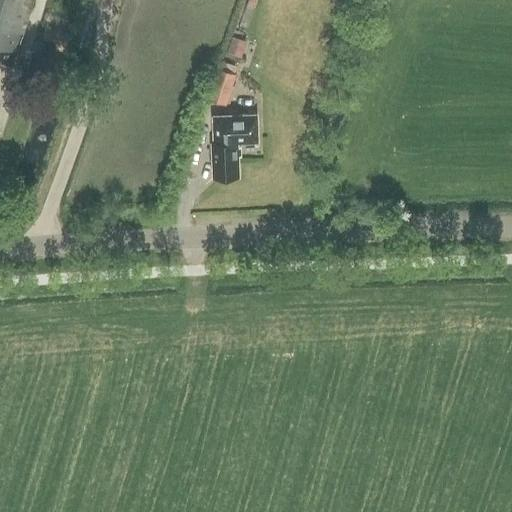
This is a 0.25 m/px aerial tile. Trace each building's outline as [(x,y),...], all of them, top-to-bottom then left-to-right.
[(0,0),(0,62),(11,66),(30,0),(0,0)] [(64,53),(71,34),(46,26),(42,39),(56,44),(54,50),(64,53)] [(251,54),(254,37),(237,35),(234,51),(251,54)] [(234,73),(237,66),(221,61),(219,68),(217,67),(208,99),(227,105),(236,74),(234,73)] [(238,147),(238,143),(259,142),(258,113),(213,115),(215,142),(211,142),(213,177),(240,175),(239,155),(242,155),(242,147),(238,147)]
